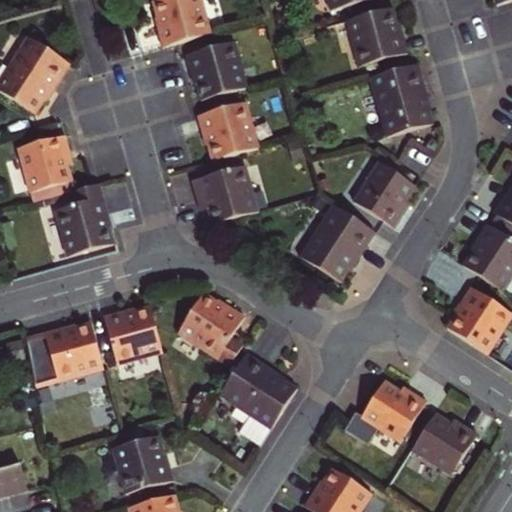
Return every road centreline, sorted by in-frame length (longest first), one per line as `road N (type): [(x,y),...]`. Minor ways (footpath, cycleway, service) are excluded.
road 1 (residential): [(351,348),(218,269),(189,261),(0,310)]
road 2 (residential): [(376,310),(461,163),(460,110),(430,0)]
road 3 (residential): [(245,511),(351,348)]
road 4 (residential): [(511,396),(376,310)]
